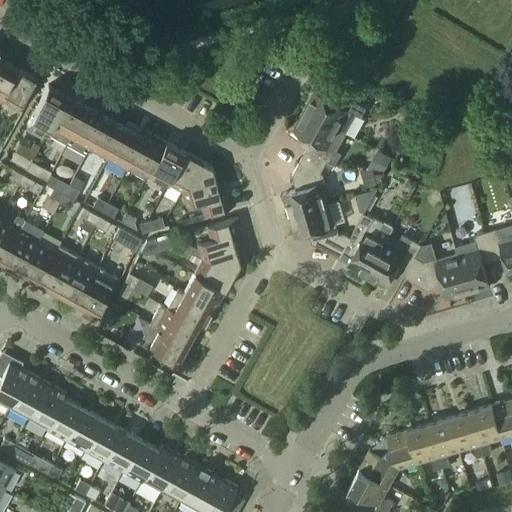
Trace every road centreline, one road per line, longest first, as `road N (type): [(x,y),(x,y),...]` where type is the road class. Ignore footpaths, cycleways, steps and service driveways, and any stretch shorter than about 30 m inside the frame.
road 1 (residential): [(249,160),(0,23)]
road 2 (residential): [(294,470),(341,379),(372,359),(511,325)]
road 3 (residential): [(0,318),(27,319),(186,410)]
road 4 (residential): [(186,410),(271,251)]
road 5 (residential): [(294,470),(186,410)]
